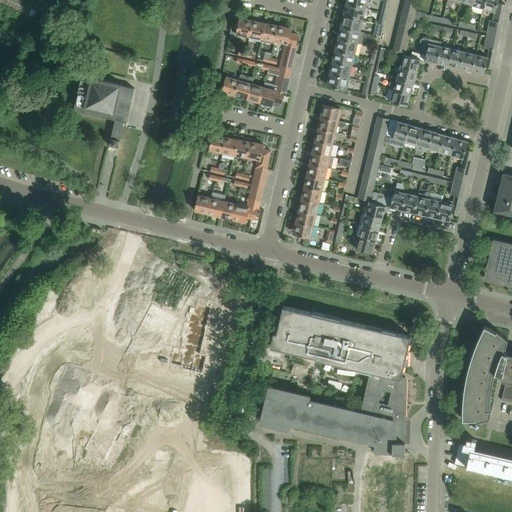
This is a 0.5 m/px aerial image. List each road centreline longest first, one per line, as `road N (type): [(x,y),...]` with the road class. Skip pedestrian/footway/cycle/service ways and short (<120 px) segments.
road 1 (residential): [(432,511),(434,381),(452,294)]
road 2 (residential): [(71,345),(44,373),(24,460),(40,494)]
road 3 (residential): [(71,345),(99,360),(228,393)]
road 4 (residential): [(265,250),(120,216)]
road 5 (residential): [(228,393),(265,250)]
road 6 (residential): [(120,216),(71,345)]
road 7 (residential): [(378,276),(391,227),(465,238)]
road 8 (residential): [(120,216),(0,184)]
road 9 (residential): [(265,250),(293,132)]
